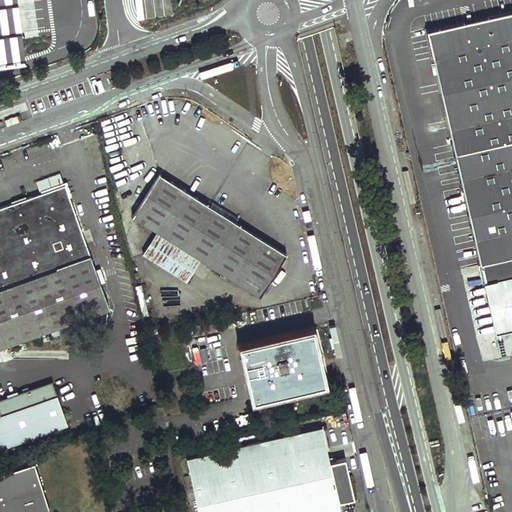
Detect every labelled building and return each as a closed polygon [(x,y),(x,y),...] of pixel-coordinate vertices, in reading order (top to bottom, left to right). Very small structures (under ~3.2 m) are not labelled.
[(0,0),(0,12),(7,63),(26,61),(17,0),(0,0)] [(511,8),(426,28),(499,334),(511,330),(511,8)] [(16,116),(5,120),(7,126),(18,122),(16,116)] [(210,204),(160,173),(133,214),(156,229),(142,251),(185,279),(199,257),(258,294),(274,270),(278,263),(285,252),(235,221),(238,217),(212,200),(210,204)] [(63,184),(3,205),(47,328),(105,308),(83,245),(75,220),(63,184)] [(3,205),(0,206),(0,344),(47,328),(3,205)] [(82,217),(75,220),(83,245),(91,243),(82,217)] [(313,329),(243,344),(255,398),(325,382),(313,329)] [(0,444),(69,422),(59,394),(54,379),(0,396),(0,444)] [(324,427),(189,456),(200,511),(343,511),(341,500),(356,497),(347,457),(332,460),(324,427)] [(34,461),(0,472),(0,511),(36,511),(49,508),(34,461)]
